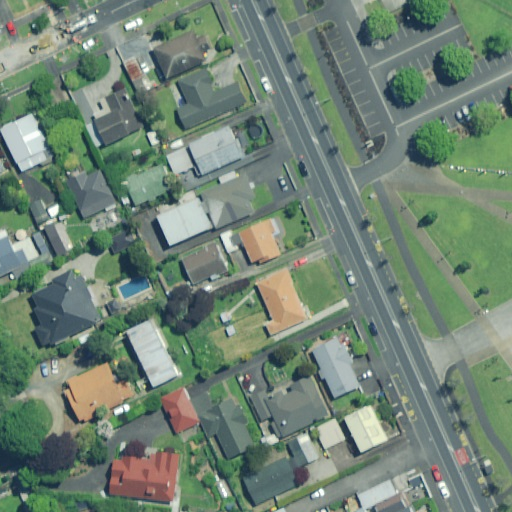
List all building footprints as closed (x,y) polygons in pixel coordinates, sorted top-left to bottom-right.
[(166,81),(208,63),(204,53),(211,50),(206,37),(198,40),(195,32),(153,50),(166,81)] [(214,84),(208,69),(178,82),(188,106),(177,110),(186,131),(247,104),(237,83),(215,93),(211,85),(214,84)] [(96,119),(82,93),(75,96),(76,99),(73,101),(95,149),(105,145),(106,146),(144,128),(125,88),(102,99),(108,113),(96,119)] [(21,173),(42,163),(44,168),(60,160),(58,156),(39,113),(1,131),(21,173)] [(175,177),(198,167),(203,176),(247,156),(239,139),(236,140),(231,128),(193,145),(166,156),(175,177)] [(173,193),(164,167),(125,182),(135,207),(173,193)] [(88,177),(87,173),(67,183),(84,219),(115,204),(100,171),(88,177)] [(249,201),(256,199),(245,174),(237,178),(234,172),(219,178),(221,184),(201,193),(205,202),(200,204),(199,199),(158,216),(171,247),(216,228),(217,231),(255,215),(249,201)] [(63,214),(59,206),(48,212),(52,220),(63,214)] [(277,232),(272,220),(232,237),(230,231),(220,236),(228,254),(245,247),(252,264),(265,259),(267,263),(281,257),(272,234),(277,232)] [(41,231),(32,235),(44,261),(53,257),(41,231)] [(0,278),(13,272),(17,282),(33,274),(30,268),(42,263),(39,257),(31,238),(12,247),(5,232),(0,234),(0,278)] [(182,259),(193,286),(214,277),(218,278),(228,274),(216,245),(182,259)] [(35,330),(43,348),(51,345),(52,347),(103,322),(100,317),(93,302),(104,296),(98,285),(88,290),(79,271),(74,274),(72,270),(52,280),(54,283),(32,294),(39,308),(35,310),(42,326),(35,330)] [(308,321),(288,270),(256,283),(272,322),(266,325),(271,338),(308,321)] [(195,297),(189,283),(170,291),(175,305),(195,297)] [(179,377),(152,320),(127,332),(154,388),(179,377)] [(322,370),(317,372),(321,382),(326,380),(335,399),(360,389),(352,369),(356,367),(347,346),(343,347),(340,340),(314,351),(322,370)] [(84,421),(85,424),(100,417),(101,418),(111,414),(109,410),(126,402),(109,364),(79,378),(78,376),(67,381),(71,389),(64,392),(68,401),(70,400),(80,422),(84,421)] [(285,397),(282,391),(267,398),(265,392),(251,398),(262,422),(272,418),(274,423),(271,424),(278,440),(282,438),(283,439),(330,417),(316,385),(303,391),(299,382),(291,386),(294,393),(285,397)] [(206,435),(197,417),(184,388),(159,400),(183,453),(196,447),(194,441),(206,435)] [(197,417),(206,435),(208,440),(216,437),(227,461),(255,448),(244,424),(247,422),(239,406),(236,407),(233,400),(197,417)] [(387,442),(370,406),(345,419),(362,454),(387,442)] [(345,441),(336,421),(316,429),(325,450),(345,441)] [(319,459),(306,434),(288,444),(300,468),(319,459)] [(278,444),(274,435),(261,440),(264,449),(278,444)] [(124,461),(114,461),(113,472),(123,473),(123,478),(113,478),(112,500),(178,502),(180,455),(157,454),(156,465),(147,465),(141,465),(142,457),(124,456),(124,461)] [(299,486),(286,458),(249,475),(252,482),(246,485),(256,506),(299,486)] [(389,482),(358,496),(365,511),(375,506),(378,511),(421,511),(418,504),(409,509),(401,493),(395,496),(389,482)]
